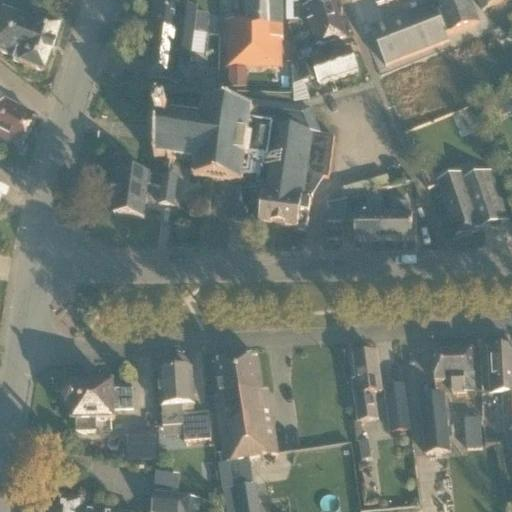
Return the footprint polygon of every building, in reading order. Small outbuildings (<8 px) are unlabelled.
[(284,41),(282,0),(246,0),(247,22),(227,22),(228,70),(282,69),(282,41),(284,41)] [(346,38),(333,0),(325,0),(304,7),(317,48),(346,38)] [(479,25),(469,0),(374,0),(378,9),(401,0),(402,3),(408,0),(431,0),(434,7),(371,30),(386,68),(450,42),(448,37),(479,25)] [(477,0),(483,12),(509,0),(477,0)] [(148,79),(188,84),(197,9),(157,4),(148,79)] [(34,18),(33,21),(1,10),(0,12),(0,54),(13,59),(12,63),(43,74),(60,27),(34,18)] [(314,50),(310,35),(293,40),(298,55),(314,50)] [(336,55),(334,49),(299,61),(300,64),(297,65),(298,66),(304,83),(318,79),(320,87),(358,74),(350,50),(336,55)] [(298,66),(293,67),(293,88),(304,86),(304,83),(298,66)] [(203,92),(216,93),(217,80),(205,78),(203,92)] [(0,141),(19,152),(35,120),(1,102),(0,101),(0,141)] [(329,181),(335,138),(321,136),(311,112),(234,101),(233,108),(252,111),(249,135),(252,135),(250,155),(251,155),(250,160),(246,160),(245,168),(249,169),(248,171),(245,170),(243,181),(265,185),(263,199),(265,199),(263,214),(249,212),(252,194),(234,192),(230,223),(308,234),(315,179),(329,181)] [(233,108),(205,104),(205,105),(202,105),(202,107),(205,107),(203,120),(190,118),(191,116),(189,115),(189,118),(176,116),(177,114),(175,113),(175,116),(163,114),(163,112),(161,111),(161,114),(160,114),(155,157),(155,160),(157,161),(157,158),(169,159),(168,162),(170,162),(171,160),(183,162),(182,164),(184,165),(185,162),(197,164),(195,177),(193,176),(192,178),(195,179),(195,180),(242,187),(243,185),(245,185),(246,183),(243,183),(243,181),(245,170),(248,171),(249,169),(245,168),(246,160),(250,160),(251,155),(250,155),(252,135),(249,135),(252,111),(233,108)] [(462,175),(438,183),(458,239),(510,221),(493,171),(464,181),(462,175)] [(150,177),(120,172),(118,190),(114,189),(113,198),(117,199),(114,216),(144,220),(149,187),(162,189),(160,206),(174,208),(178,181),(164,179),(150,177)] [(396,178),(349,186),(351,195),(398,187),(396,178)] [(367,197),(367,216),(383,217),(382,197),(367,197)] [(384,219),(384,242),(413,242),(413,219),(410,219),(410,204),(398,204),(398,219),(384,219)] [(384,242),(384,219),(364,219),(364,205),(351,205),(351,219),(356,219),(356,243),(384,242)] [(347,226),(346,206),(330,206),(331,226),(347,226)] [(511,350),(489,351),(491,397),(502,397),(505,434),(511,433),(511,350)] [(473,376),(473,352),(434,353),(435,377),(435,383),(452,382),(453,395),(475,394),(475,376),(473,376)] [(382,394),(377,355),(354,359),(357,381),(353,382),(359,424),(378,421),(374,395),(382,394)] [(263,392),(258,360),(214,367),(219,399),(215,400),(225,465),(279,456),(269,391),(263,392)] [(209,415),(184,417),(183,407),(195,406),(193,372),(160,374),(162,409),(163,409),(164,429),(184,427),(185,444),(211,442),(209,415)] [(113,387),(74,388),(69,389),(65,393),(64,397),(65,402),(69,405),(74,407),(74,423),(78,423),(78,435),(96,434),(96,422),(114,422),(114,413),(134,413),(133,393),(113,393),(113,387)] [(405,387),(385,390),(391,436),(411,434),(405,387)] [(444,398),(421,401),(427,456),(450,455),(444,398)] [(481,420),(465,421),(466,452),(482,451),(481,420)] [(157,433),(129,433),(128,462),(157,463),(157,433)] [(501,440),(485,441),(486,450),(502,449),(501,440)] [(361,444),(363,463),(372,462),(370,443),(361,444)] [(224,496),(255,491),(250,463),(219,468),(224,496)] [(154,492),(179,495),(181,477),(156,474),(154,492)] [(258,511),(255,491),(224,496),(226,511),(258,511)] [(153,511),(198,511),(199,501),(155,496),(153,511)] [(83,504),(52,500),(51,511),(90,511),(82,511),(83,504)]
